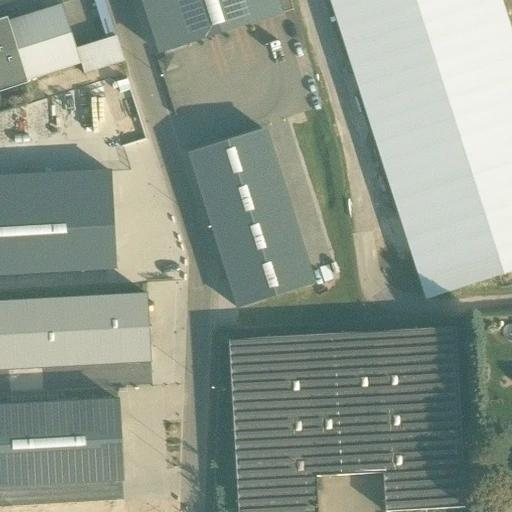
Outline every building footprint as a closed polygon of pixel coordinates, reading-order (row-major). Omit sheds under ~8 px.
[(141,0),(159,54),(280,15),(275,0),(141,0)] [(275,0),(280,15),(292,11),(288,0),(275,0)] [(330,0),(426,299),(511,270),(511,46),(497,0),(330,0)] [(62,6),(0,25),(0,86),(1,90),(2,89),(80,65),(76,52),(62,6)] [(80,65),(84,75),(124,63),(116,39),(76,52),(80,65)] [(188,156),(237,309),(313,285),(265,131),(188,156)] [(110,172),(0,178),(0,194),(111,188),(110,172)] [(0,194),(0,275),(116,270),(111,188),(0,194)] [(0,372),(151,364),(147,296),(0,303),(0,372)] [(228,342),(237,511),(317,511),(316,479),(383,475),(384,511),(420,511),(465,509),(455,330),(228,342)] [(117,402),(0,408),(0,474),(1,488),(122,481),(117,402)] [(511,511),(511,494),(499,495),(499,511),(511,511)]
